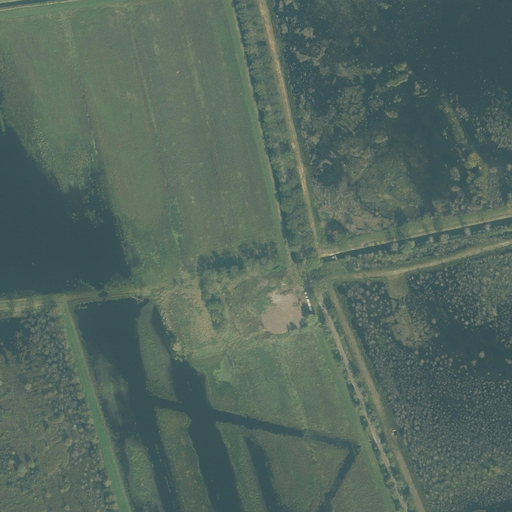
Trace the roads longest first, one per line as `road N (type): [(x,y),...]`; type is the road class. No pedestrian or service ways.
road 1 (unclassified): [(407,511),(312,275),(245,0)]
road 2 (track): [(511,215),(308,259)]
road 3 (track): [(0,306),(191,281)]
